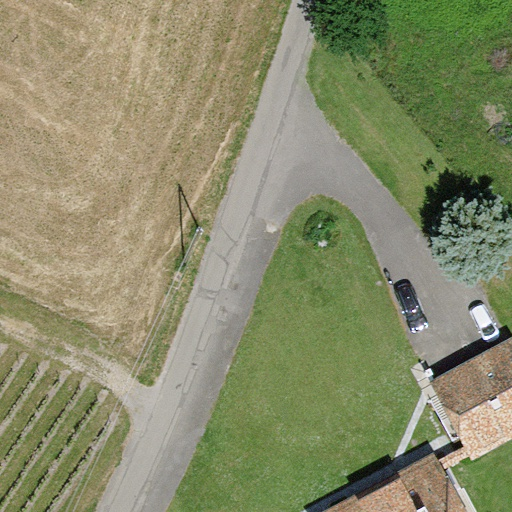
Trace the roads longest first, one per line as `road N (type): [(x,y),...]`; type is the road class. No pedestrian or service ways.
road 1 (unclassified): [(309,0),(170,402),(121,511)]
road 2 (track): [(0,319),(170,402)]
